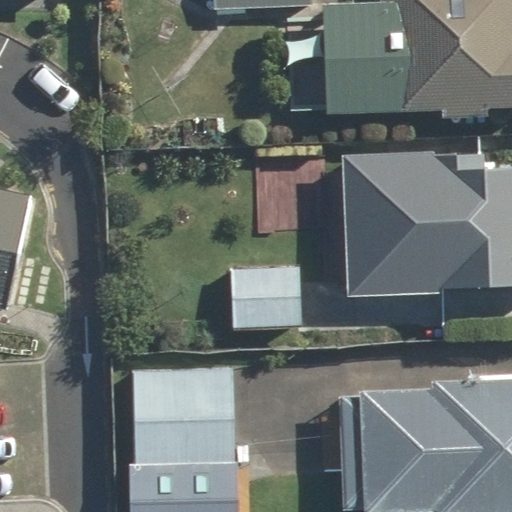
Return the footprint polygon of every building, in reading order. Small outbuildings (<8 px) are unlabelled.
[(307,0),(203,0),(204,15),(308,12),(307,0)] [(511,0),(375,0),(375,10),(316,11),(319,122),(433,119),(434,128),(481,127),(480,118),(511,117),(511,0)] [(326,151),(258,149),(256,234),(324,235),(326,151)] [(478,158),(336,162),(340,302),(511,297),(511,169),(479,171),(478,158)] [(0,296),(21,203),(0,198),(0,296)] [(294,271),(225,273),(227,335),(296,333),(294,271)] [(226,371),(126,374),(130,480),(230,477),(226,371)] [(424,395),(351,397),(351,402),(332,403),(335,511),(511,511),(511,385),(423,388),(424,395)]
